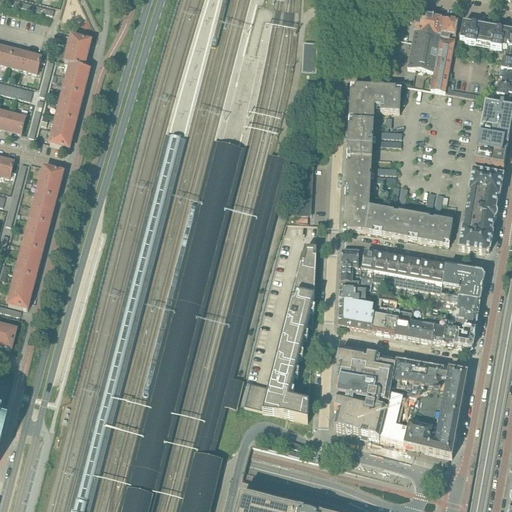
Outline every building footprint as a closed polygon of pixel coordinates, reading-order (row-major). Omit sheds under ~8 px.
[(5,0),(0,0),(0,2),(0,3),(52,17),(54,12),(5,0)] [(412,45),(407,72),(434,76),(431,94),(434,94),(440,95),(445,96),(446,91),(449,77),(458,24),(417,16),(412,45)] [(487,29),(463,25),(460,42),(465,43),(465,46),(483,49),(487,29)] [(506,51),(510,33),(487,29),(483,49),(501,52),(502,50),(506,51)] [(386,40),(397,42),(399,32),(388,30),(386,40)] [(320,41),(321,32),(308,31),(308,41),(320,41)] [(72,39),(65,66),(66,66),(71,67),(84,70),(91,44),(72,39)] [(302,72),(301,75),(316,76),(318,46),(303,45),(302,72)] [(13,52),(0,48),(0,66),(9,69),(13,52)] [(9,69),(23,73),(27,56),(13,52),(9,69)] [(41,60),(27,56),(23,73),(37,77),(41,60)] [(500,81),(511,83),(511,59),(506,58),(505,64),(503,63),(500,81)] [(48,64),(39,98),(44,99),(53,65),(48,64)] [(69,73),(64,94),(83,98),(90,72),(84,70),(71,67),(66,66),(64,72),(69,73)] [(511,108),(511,83),(500,81),(496,100),(499,100),(498,106),(511,108)] [(0,95),(30,103),(33,93),(0,84),(0,95)] [(306,84),(305,99),(313,99),(314,85),(306,84)] [(374,115),(399,116),(401,91),(354,89),(354,94),(350,94),(349,114),(374,115)] [(446,91),(445,96),(483,102),(483,98),(446,91)] [(64,94),(57,120),(76,125),(83,98),(64,94)] [(38,102),(29,139),(34,140),(43,104),(38,102)] [(475,167),(504,173),(511,126),(511,114),(508,114),(508,112),(504,111),(504,109),(500,108),(499,112),(485,110),(475,167)] [(0,131),(7,134),(11,117),(0,113),(0,131)] [(346,166),(346,172),(346,173),(349,173),(349,177),(346,177),(345,184),(349,184),(349,194),(345,194),(344,209),(369,210),(371,180),(373,180),(374,175),(371,175),(372,154),(373,144),(375,144),(375,139),(373,138),(374,115),(349,114),(349,120),(353,120),(352,130),(348,130),(348,138),(351,138),(351,142),(348,142),(347,153),(347,161),(351,161),(350,166),(346,166)] [(26,120),(11,117),(7,134),(21,137),(26,120)] [(57,120),(50,147),(69,152),(76,125),(57,120)] [(0,160),(0,178),(10,181),(14,164),(0,160)] [(22,166),(6,228),(11,229),(27,168),(22,166)] [(63,175),(44,170),(37,197),(56,202),(63,175)] [(308,219),(308,218),(310,183),(312,183),(312,171),(299,170),(288,218),(296,218),(308,219)] [(472,174),(458,252),(485,257),(489,254),(493,236),(492,236),(498,200),(499,200),(503,179),(472,174)] [(396,209),(399,191),(399,190),(393,189),(390,208),(396,209)] [(404,210),(406,200),(408,192),(402,191),(399,209),(404,210)] [(431,215),(434,197),(434,196),(429,195),(425,214),(431,215)] [(37,197),(30,223),(49,228),(56,202),(37,197)] [(437,198),(434,216),(435,216),(440,217),(442,207),(447,208),(447,206),(448,200),(443,199),(443,198),(437,197),(437,198)] [(369,210),(344,209),(343,228),(347,229),(347,234),(364,235),(377,237),(381,212),(369,210)] [(393,215),(381,212),(377,237),(409,243),(413,218),(399,216),(399,213),(394,212),(393,215)] [(308,219),(296,218),(296,224),(307,227),(308,219)] [(429,221),(413,218),(409,243),(448,250),(453,225),(434,222),(435,219),(429,218),(429,221)] [(30,223),(23,250),(42,255),(49,228),(30,223)] [(0,313),(20,319),(22,314),(0,308),(0,270),(8,239),(3,238),(0,249),(0,313)] [(23,250),(16,276),(36,281),(42,255),(23,250)] [(262,417),(284,419),(286,420),(308,425),(309,406),(289,401),(307,329),(313,330),(313,326),(313,322),(313,320),(309,319),(314,301),(316,252),(304,251),(269,391),(250,386),(244,409),(263,414),(262,417)] [(342,253),(341,267),(340,284),(351,285),(352,270),(358,271),(359,254),(349,254),(347,252),(345,252),(343,253),(342,253)] [(371,287),(371,283),(376,257),(364,255),(359,285),(371,287)] [(376,257),(371,283),(395,288),(399,262),(376,257)] [(399,262),(395,288),(418,292),(422,266),(399,262)] [(445,270),(422,266),(418,292),(441,296),(442,288),(442,287),(443,280),(445,270)] [(443,280),(483,287),(484,280),(482,276),(445,270),(443,280)] [(28,312),(36,281),(16,276),(8,307),(28,312)] [(443,280),(442,287),(442,288),(456,291),(454,300),(480,304),(483,287),(443,280)] [(340,284),(340,291),(358,292),(359,285),(351,285),(340,284)] [(377,300),(366,299),(366,293),(358,292),(340,291),(340,303),(376,305),(377,300)] [(382,295),(381,301),(389,302),(396,303),(397,297),(382,295)] [(439,304),(438,311),(451,313),(478,318),(480,304),(454,300),(441,297),(439,304)] [(371,335),(383,337),(389,302),(381,301),(377,300),(376,305),(374,316),(371,335)] [(401,304),(396,303),(389,302),(383,337),(395,339),(399,313),(401,304)] [(371,335),(374,316),(376,305),(340,303),(339,314),(338,329),(344,330),(350,331),(371,335)] [(406,341),(419,344),(425,309),(422,308),(415,307),(413,306),(411,315),(406,341)] [(425,309),(419,344),(432,346),(435,329),(438,311),(425,309)] [(411,315),(399,313),(395,339),(406,341),(411,315)] [(463,328),(462,332),(475,334),(478,318),(451,313),(449,326),(452,327),(463,328)] [(439,330),(435,329),(432,346),(442,348),(446,325),(444,325),(440,324),(439,330)] [(452,332),(452,327),(449,326),(446,325),(442,348),(453,350),(455,340),(456,333),(452,332)] [(17,333),(0,328),(0,348),(12,352),(17,333)] [(475,334),(462,332),(462,333),(457,333),(456,333),(455,340),(453,350),(464,352),(469,353),(472,350),(473,344),(475,334)] [(364,358),(340,354),(339,353),(336,367),(339,367),(335,385),(339,385),(338,392),(337,399),(342,399),(342,402),(337,401),(334,413),(338,414),(333,431),(360,438),(368,440),(379,443),(389,404),(391,395),(396,364),(367,358),(366,363),(364,363),(364,358)] [(438,404),(461,408),(467,377),(396,364),(391,395),(403,397),(416,400),(438,404)] [(389,404),(379,443),(404,449),(408,432),(396,429),(403,397),(391,395),(389,401),(389,404)] [(426,455),(438,404),(416,400),(408,432),(404,449),(426,455)] [(452,461),(461,408),(438,404),(426,455),(452,461)] [(290,511),(240,499),(236,511),(290,511)]
